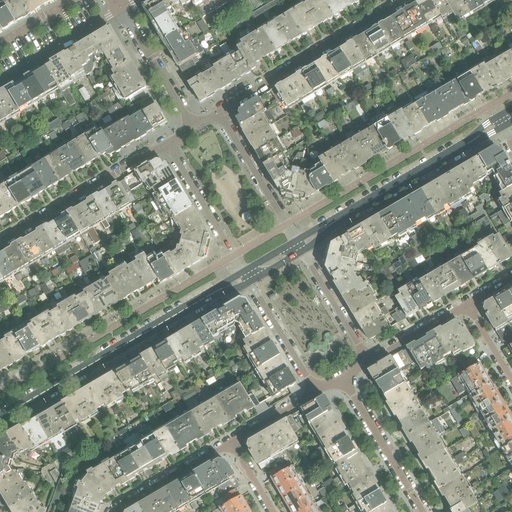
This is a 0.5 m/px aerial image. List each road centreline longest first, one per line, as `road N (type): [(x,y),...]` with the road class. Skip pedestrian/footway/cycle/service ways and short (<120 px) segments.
road 1 (residential): [(0,420),(245,277)]
road 2 (residential): [(300,246),(499,122)]
road 3 (residential): [(403,0),(218,112)]
road 4 (residential): [(167,143),(0,240)]
road 5 (residential): [(343,373),(423,511)]
road 6 (residential): [(300,246),(218,112)]
road 7 (residential): [(167,143),(245,277)]
road 8 (residential): [(0,81),(119,9)]
road 9 (residential): [(231,440),(115,511)]
road 10 (residential): [(191,124),(119,9)]
road 11 (residential): [(245,277),(315,390)]
road 12 (residential): [(369,358),(300,246)]
